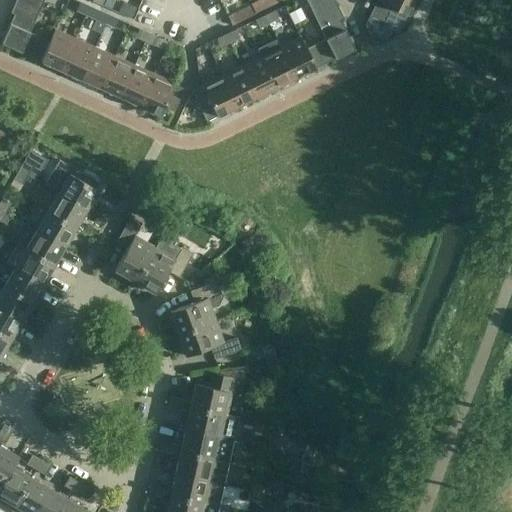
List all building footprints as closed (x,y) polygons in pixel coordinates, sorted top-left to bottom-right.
[(44,0),(16,0),(16,1),(39,12),(44,0)] [(279,0),(260,0),(250,5),(255,14),(281,1),(279,0)] [(305,0),(315,19),(338,8),(334,0),(305,0)] [(414,0),(375,0),(376,0),(377,1),(365,26),(375,46),(397,36),(414,0)] [(14,15),(1,44),(41,62),(55,30),(54,30),(49,42),(29,33),(39,12),(16,1),(10,13),(14,15)] [(126,1),(120,14),(133,20),(139,7),(126,1)] [(79,3),(76,11),(73,16),(83,21),(86,15),(89,7),(79,3)] [(249,6),(227,17),(232,26),(254,15),(249,6)] [(105,24),(109,16),(99,12),(90,8),(86,16),(95,20),(105,24)] [(300,38),(315,69),(354,50),(340,21),(344,19),(338,8),(315,19),(325,40),(306,49),(300,37),(300,38)] [(300,9),(289,14),(294,25),(305,19),(300,9)] [(265,16),(268,24),(278,19),(274,11),(265,16)] [(109,16),(105,24),(115,28),(118,20),(109,16)] [(268,24),(265,16),(255,21),(259,28),(268,24)] [(55,30),(41,62),(61,71),(75,39),(55,30)] [(145,42),(148,34),(139,30),(135,38),(145,42)] [(226,35),(230,43),(239,38),(235,30),(226,35)] [(148,34),(145,42),(154,46),(158,38),(148,34)] [(230,43),(226,35),(216,39),(220,47),(230,43)] [(295,78),(315,69),(300,38),(280,47),(295,78)] [(61,71),(80,80),(94,48),(75,39),(61,71)] [(276,40),(257,49),(261,57),(276,88),(295,78),(280,47),(276,40)] [(80,80),(100,89),(114,57),(94,48),(80,80)] [(100,89),(120,97),(134,66),(114,57),(100,89)] [(256,97),(276,88),(261,57),(241,66),(256,97)] [(120,97),(140,106),(154,75),(134,66),(120,97)] [(222,76),(237,107),(256,97),(241,66),(222,76)] [(154,75),(140,106),(160,116),(164,108),(174,113),(184,90),(174,85),(174,84),(154,75)] [(207,122),(237,107),(222,76),(202,86),(202,87),(192,92),(207,122)] [(44,186),(58,194),(86,210),(97,191),(94,189),(97,183),(59,160),(44,186)] [(18,171),(28,176),(33,167),(24,161),(18,171)] [(28,176),(18,171),(13,180),(22,185),(28,176)] [(58,194),(47,212),(75,229),(86,210),(58,194)] [(0,201),(0,209),(6,213),(11,204),(2,199),(0,201)] [(64,247),(75,229),(47,212),(36,231),(64,247)] [(134,282),(155,248),(134,236),(142,224),(131,217),(116,242),(127,248),(114,271),(134,282)] [(36,231),(25,250),(53,266),(64,247),(36,231)] [(160,238),(155,248),(134,282),(155,294),(168,272),(179,278),(193,254),(182,247),(181,249),(160,238)] [(53,266),(25,250),(17,245),(6,263),(15,268),(42,285),(53,266)] [(15,268),(4,287),(32,303),(42,285),(15,268)] [(177,334),(191,329),(215,321),(211,309),(218,306),(222,298),(216,282),(211,284),(209,278),(202,280),(204,287),(190,292),(194,303),(169,312),(177,334)] [(4,287),(0,293),(0,309),(21,322),(32,303),(4,287)] [(0,334),(10,341),(21,322),(0,309),(0,334)] [(191,329),(177,334),(185,357),(210,348),(214,360),(241,350),(236,338),(223,343),(215,321),(191,329)] [(0,357),(10,341),(0,334),(0,357)] [(179,410),(188,413),(190,407),(227,415),(231,393),(241,395),(244,380),(246,380),(246,371),(225,372),(219,372),(219,374),(213,373),(210,387),(195,384),(191,402),(181,400),(179,410)] [(170,398),(168,408),(179,410),(181,400),(170,398)] [(188,413),(185,429),(233,440),(238,418),(227,415),(190,407),(188,413)] [(4,425),(0,431),(0,434),(8,439),(13,430),(4,425)] [(233,440),(185,429),(181,446),(171,444),(169,455),(179,457),(180,452),(228,462),(233,440)] [(0,434),(0,486),(12,467),(18,457),(3,448),(8,439),(0,434)] [(171,444),(161,442),(158,452),(169,455),(171,444)] [(180,452),(179,457),(175,474),(223,485),(228,462),(180,452)] [(35,470),(41,461),(31,455),(26,465),(35,470)] [(41,461),(35,470),(44,475),(49,466),(41,461)] [(10,511),(30,478),(12,467),(0,486),(0,509),(4,511),(10,511)] [(159,499),(169,502),(170,496),(219,507),(223,485),(175,474),(171,491),(161,489),(159,499)] [(73,492),(78,483),(69,477),(63,487),(73,492)] [(35,511),(49,489),(30,478),(10,511),(35,511)] [(78,483),(73,492),(82,497),(87,488),(78,483)] [(151,486),(149,497),(159,499),(161,489),(151,486)] [(60,511),(68,500),(49,489),(35,511),(60,511)] [(170,496),(169,502),(166,511),(217,511),(219,507),(170,496)] [(88,511),(68,500),(60,511),(88,511)]
